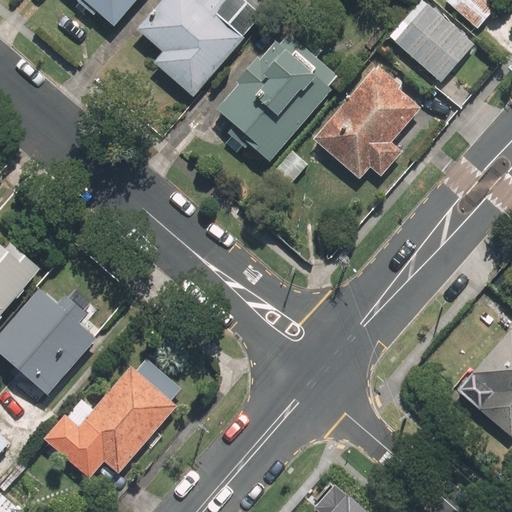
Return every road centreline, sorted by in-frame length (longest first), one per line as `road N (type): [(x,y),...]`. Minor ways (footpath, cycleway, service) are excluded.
road 1 (residential): [(0,82),(292,334),(317,371)]
road 2 (residential): [(317,371),(462,174),(511,123)]
road 3 (residential): [(511,191),(317,371)]
road 4 (residential): [(317,371),(344,411),(458,511)]
road 5 (residential): [(317,371),(195,511)]
